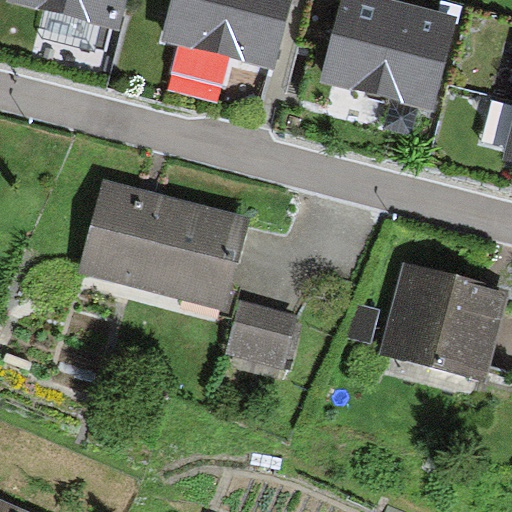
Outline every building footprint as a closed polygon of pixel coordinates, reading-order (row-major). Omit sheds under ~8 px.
[(118,28),(123,0),(7,0),(7,4),(118,28)] [(288,0),(172,0),(162,45),(273,69),(288,0)] [(432,111),(455,19),(386,2),(378,0),(342,0),(322,83),(432,111)] [(219,305),(240,221),(155,200),(102,187),(82,271),(219,305)] [(483,291),(412,273),(389,359),(482,383),(505,297),(483,291)] [(294,320),(240,305),(227,353),(280,368),(294,320)] [(0,511),(20,511),(15,510),(0,503),(0,511)]
